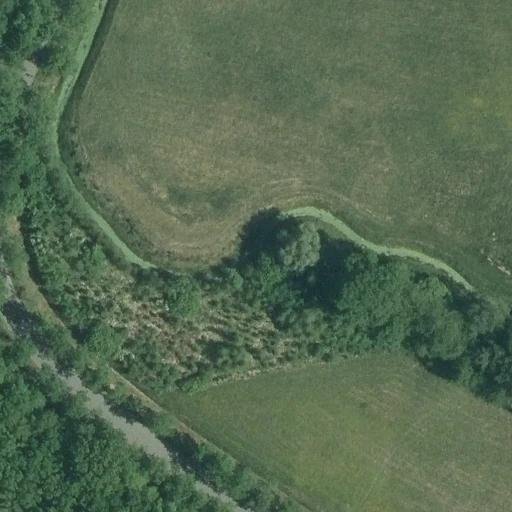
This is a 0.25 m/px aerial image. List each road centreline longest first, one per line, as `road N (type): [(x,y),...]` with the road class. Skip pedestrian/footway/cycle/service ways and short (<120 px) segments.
road 1 (unclassified): [(0,288),(14,322),(60,376),(147,449),(241,511)]
road 2 (unclassified): [(54,0),(0,128)]
